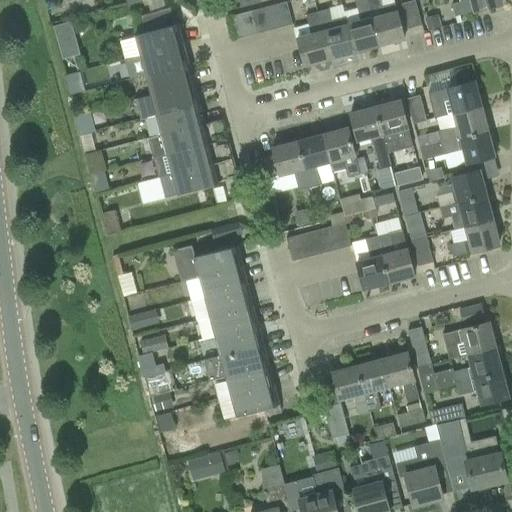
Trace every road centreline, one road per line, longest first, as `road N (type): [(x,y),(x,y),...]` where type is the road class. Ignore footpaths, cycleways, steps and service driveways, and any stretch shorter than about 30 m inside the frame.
road 1 (secondary): [(52,511),(0,206)]
road 2 (residential): [(239,117),(511,47)]
road 3 (residential): [(298,330),(511,280)]
